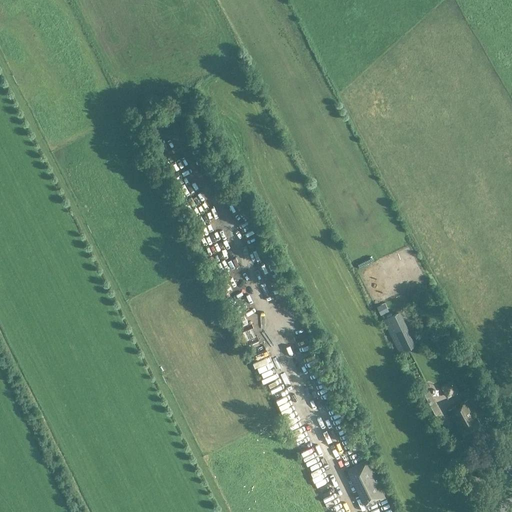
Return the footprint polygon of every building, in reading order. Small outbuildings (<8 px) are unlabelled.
[(157,116),(165,114),(163,107),(155,110),(157,116)] [(253,255),(263,253),(261,244),(251,247),(253,255)] [(236,305),(230,307),(235,318),(240,316),(236,305)] [(384,320),(399,353),(414,346),(398,313),(384,320)] [(240,323),(249,317),(247,314),(238,319),(240,323)] [(301,336),(288,352),(292,356),(306,340),(301,336)] [(263,343),(266,353),(275,350),(271,340),(263,343)] [(449,356),(461,349),(458,343),(446,350),(449,356)] [(262,352),(253,356),(254,361),(264,357),(262,352)] [(294,362),(298,366),(302,371),(313,363),(306,353),(294,362)] [(437,380),(440,392),(454,388),(451,376),(437,380)] [(325,389),(317,397),(323,403),(331,395),(325,389)] [(420,396),(431,417),(440,412),(429,391),(420,396)] [(464,439),(483,429),(467,400),(448,410),(464,439)] [(365,506),(384,497),(366,460),(348,469),(365,506)]
